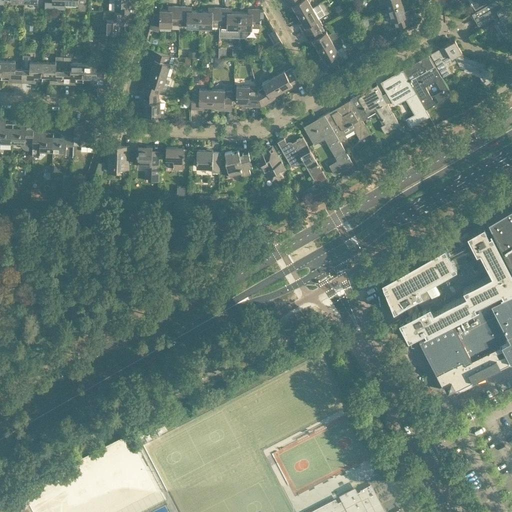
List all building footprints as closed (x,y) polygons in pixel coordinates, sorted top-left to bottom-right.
[(65,0),(65,2),(78,3),(78,7),(80,9),(86,9),(85,0),(65,0)] [(109,0),(109,10),(136,11),(136,0),(109,0)] [(292,4),(298,15),(312,7),(308,0),(285,0),(289,6),(292,4)] [(384,0),(387,8),(402,3),(400,0),(384,0)] [(470,0),(470,1),(471,3),(472,2),(476,8),(490,0),(470,0)] [(479,25),(494,16),(497,15),(506,32),(504,33),(508,42),(511,39),(511,5),(511,2),(509,3),(507,0),(494,0),(472,13),(479,25)] [(344,1),(338,5),(342,13),(349,9),(344,1)] [(312,7),(298,15),(302,22),(305,25),(301,27),(305,34),(321,25),(317,18),(318,18),(318,17),(325,13),(319,3),(312,7)] [(402,3),(387,8),(381,10),(385,22),(391,20),(392,20),(394,27),(412,21),(410,14),(406,15),(402,3)] [(159,13),(154,13),(150,28),(158,30),(159,25),(172,25),(172,24),(179,24),(179,5),(172,5),(172,9),(159,9),(159,13)] [(186,26),(199,26),(200,10),(187,10),(188,6),(179,5),(179,24),(186,24),(186,26)] [(212,25),(219,25),(220,7),(212,6),(212,10),(200,10),(199,26),(212,26),(212,25)] [(219,36),(239,36),(239,27),(240,11),(227,11),(227,7),(220,7),(219,25),(219,36)] [(240,11),(239,27),(239,36),(245,37),(248,33),(248,28),(252,28),(252,26),(259,27),(260,8),(252,8),(252,12),(240,11)] [(104,10),(104,18),(107,18),(107,31),(115,31),(125,32),(126,24),(128,24),(129,11),(136,12),(136,11),(109,10),(104,10)] [(312,39),(318,49),(340,37),(337,32),(333,32),(328,35),(326,30),(325,31),(321,25),(305,34),(309,41),(312,39)] [(368,32),(363,35),(369,48),(370,48),(370,49),(375,47),(374,45),(368,32)] [(340,37),(318,49),(323,56),(325,60),(321,62),(325,69),(341,60),(348,56),(342,45),(343,41),(340,37)] [(454,55),(457,61),(461,66),(479,71),(478,74),(479,74),(485,84),(494,79),(488,68),(485,67),(486,65),(484,61),(465,56),(455,39),(438,49),(439,50),(432,54),(431,53),(430,53),(444,76),(451,71),(445,61),(454,55)] [(155,58),(151,70),(166,75),(170,62),(169,62),(171,54),(153,49),(151,57),(155,58)] [(22,68),(22,81),(24,82),(35,82),(35,79),(42,79),(43,61),(30,61),(31,54),(23,54),(22,60),(22,68)] [(415,75),(409,79),(426,109),(436,103),(435,103),(424,84),(435,78),(441,90),(442,90),(444,91),(447,96),(447,97),(452,94),(429,54),(423,58),(422,63),(417,65),(416,65),(412,67),(412,69),(415,75)] [(49,82),(62,83),(63,56),(57,56),(56,62),(43,61),(42,79),(49,80),(49,82)] [(75,80),(83,81),(84,62),(71,62),(71,56),(63,56),(62,83),(75,83),(75,80)] [(214,58),(214,67),(221,68),(223,65),(223,58),(214,58)] [(9,81),(22,81),(22,68),(15,68),(15,60),(2,60),(1,78),(9,78),(9,81)] [(84,62),(83,81),(90,81),(90,84),(103,84),(104,70),(97,70),(97,63),(84,62)] [(284,69),(273,76),(281,89),(292,83),(294,87),(301,83),(291,67),(285,71),(284,69)] [(403,69),(381,81),(387,91),(383,94),(387,102),(388,102),(392,100),(393,102),(394,105),(406,98),(415,113),(409,116),(407,118),(411,126),(428,116),(430,116),(426,109),(409,79),(403,69)] [(140,90),(159,93),(161,86),(163,86),(166,75),(151,70),(147,81),(143,80),(140,90)] [(257,87),(261,106),(272,99),(270,96),(281,89),(273,76),(262,82),(263,83),(257,87)] [(350,98),(351,99),(362,119),(376,111),(383,124),(381,125),(385,132),(400,124),(387,102),(383,94),(377,84),(366,90),(367,91),(359,96),(358,98),(361,103),(356,106),(351,97),(350,98)] [(248,105),(261,106),(257,87),(250,87),(249,85),(237,85),(236,101),(248,101),(248,105)] [(199,104),(212,104),(212,88),(199,88),(199,89),(192,89),(191,108),(199,108),(199,104)] [(212,88),(212,104),(224,105),(224,109),(232,109),(232,90),(225,90),(225,89),(212,88)] [(159,93),(140,90),(140,100),(144,101),(144,113),(159,113),(159,119),(164,119),(164,114),(160,113),(160,101),(159,101),(159,93)] [(331,110),(325,114),(340,141),(347,137),(345,133),(354,128),(360,138),(370,133),(362,119),(351,99),(339,106),(340,107),(338,109),(332,112),(331,110)] [(340,141),(325,114),(317,118),(318,119),(305,127),(304,125),(304,126),(314,143),(326,136),(330,142),(329,143),(339,160),(330,165),(335,174),(353,163),(340,141)] [(0,143),(12,144),(12,141),(13,122),(6,122),(6,119),(0,119),(0,143)] [(27,149),(33,150),(34,120),(21,120),(21,123),(13,122),(12,141),(20,141),(20,142),(20,143),(20,144),(20,145),(21,145),(21,146),(22,147),(24,148),(25,149),(27,149)] [(40,149),(53,149),(54,131),(46,131),(46,128),(34,128),(34,120),(33,150),(33,153),(40,153),(40,149)] [(74,129),(73,155),(74,142),(94,143),(95,125),(87,125),(87,122),(74,122),(74,129)] [(66,155),(73,155),(74,129),(61,129),(61,131),(54,131),(53,149),(66,150),(66,155)] [(303,158),(317,182),(326,177),(303,136),(292,142),(288,145),(284,137),(277,141),(292,167),(294,166),(293,164),(303,158)] [(108,159),(108,170),(117,170),(122,170),(122,168),(127,168),(129,168),(130,154),(130,144),(129,144),(129,145),(120,144),(117,144),(117,149),(109,149),(108,159)] [(260,165),(255,168),(258,173),(263,171),(266,176),(269,174),(270,177),(274,178),(277,177),(278,179),(284,176),(283,173),(288,170),(279,154),(273,144),(267,147),(256,153),(259,158),(257,160),(260,165)] [(152,154),(152,150),(153,145),(146,145),(146,146),(138,146),(138,151),(137,151),(137,153),(138,153),(138,163),(149,163),(148,180),(159,181),(160,150),(159,150),(159,154),(152,154)] [(190,147),(189,147),(189,149),(178,149),(178,146),(166,145),(166,159),(173,159),(173,164),(173,166),(173,168),(183,169),(184,161),(190,161),(190,147)] [(197,149),(197,159),(196,166),(212,166),(212,172),(219,172),(220,151),(213,151),(213,149),(197,149)] [(241,173),(242,178),(243,178),(242,176),(251,173),(249,167),(253,166),(249,151),(240,153),(239,150),(232,151),(232,150),(225,152),(227,160),(225,161),(229,176),(241,173)] [(80,200),(87,176),(73,176),(72,199),(80,200)] [(307,190),(301,194),(304,199),(310,196),(307,190)] [(278,206),(291,206),(299,201),(295,194),(289,197),(278,198),(278,206)] [(261,198),(252,200),(255,209),(263,206),(261,198)] [(508,207),(489,218),(511,264),(511,207),(510,209),(508,207)] [(467,231),(471,239),(477,249),(480,248),(492,271),(463,286),(467,292),(443,304),(437,292),(440,290),(433,279),(431,280),(430,279),(457,264),(449,250),(445,243),(387,277),(382,279),(394,308),(404,302),(405,305),(404,305),(404,306),(404,307),(403,307),(403,308),(404,309),(404,310),(405,311),(406,311),(407,311),(408,311),(409,311),(410,313),(399,319),(409,337),(425,329),(426,332),(424,333),(424,334),(479,306),(478,305),(476,306),(475,303),(501,289),(503,292),(501,293),(501,294),(511,288),(511,268),(500,246),(491,229),(490,229),(491,231),(489,232),(484,223),(467,231)] [(445,385),(453,388),(455,386),(456,388),(457,387),(458,390),(475,382),(473,379),(510,360),(509,359),(511,358),(511,290),(419,338),(443,384),(444,383),(445,385)] [(150,430),(164,424),(161,418),(148,425),(150,430)] [(357,497),(341,506),(338,507),(335,503),(318,511),(382,511),(371,489),(360,494),(361,495),(357,497)]
